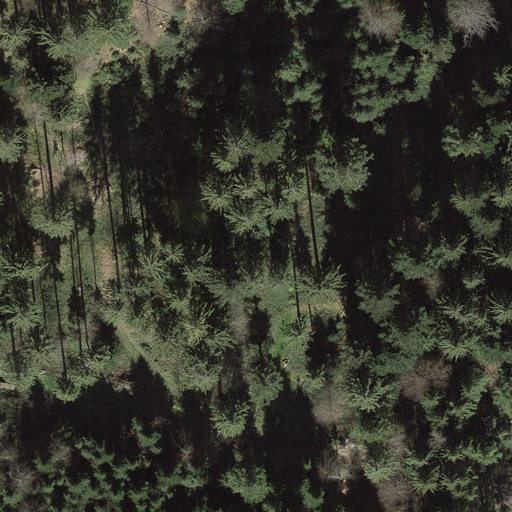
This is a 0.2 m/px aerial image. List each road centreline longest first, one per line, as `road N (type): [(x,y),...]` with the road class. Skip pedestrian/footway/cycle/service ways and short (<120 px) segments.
road 1 (track): [(467,511),(196,411),(0,359)]
road 2 (track): [(0,10),(71,199),(123,304),(196,411)]
